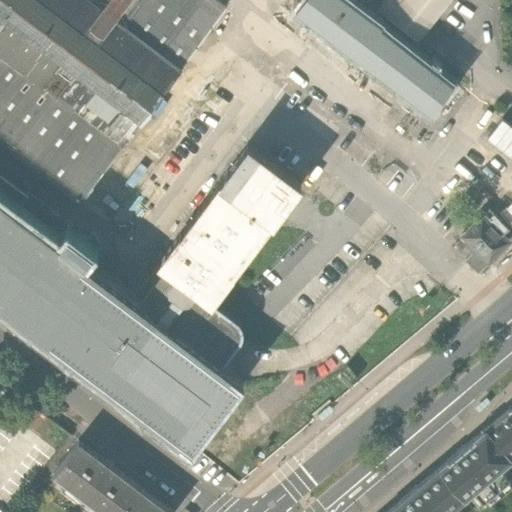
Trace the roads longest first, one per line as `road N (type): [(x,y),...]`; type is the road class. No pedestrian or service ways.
road 1 (secondary): [(500,311),(279,497),(276,511)]
road 2 (residential): [(217,511),(0,340)]
road 3 (secondary): [(324,511),(511,354)]
